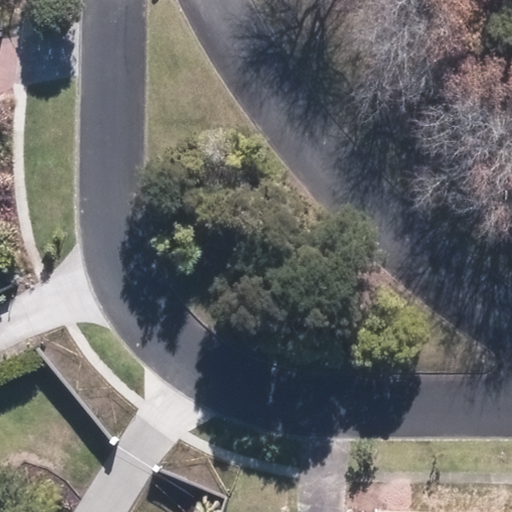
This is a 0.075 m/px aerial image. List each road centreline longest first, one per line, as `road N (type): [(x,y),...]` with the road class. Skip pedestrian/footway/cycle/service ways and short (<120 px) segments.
road 1 (residential): [(511,396),(282,397),(226,381),(175,351),(140,306),(122,262),(115,213),(117,0)]
road 2 (residential): [(511,321),(389,238),(332,181),(282,120),(211,0)]
